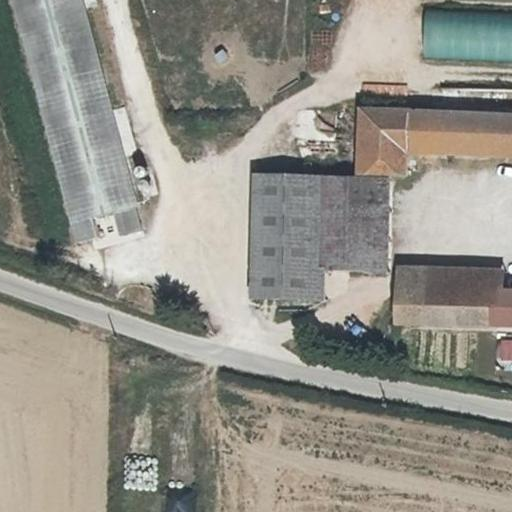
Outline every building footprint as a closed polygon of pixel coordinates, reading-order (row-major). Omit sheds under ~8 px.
[(129,203),(80,0),(16,0),(73,239),(94,234),(90,212),(109,207),(129,203)] [(511,13),(425,10),(424,56),(511,59),(511,13)] [(511,89),(443,88),(442,113),(511,114),(511,89)] [(511,120),(363,115),(361,173),(406,175),(407,151),(511,154),(511,120)] [(251,298),(301,301),(307,181),(253,177),(251,298)] [(307,181),(301,301),(321,303),(323,269),(326,182),(307,181)] [(326,182),(323,269),(386,272),(390,184),(326,182)] [(129,203),(109,207),(115,231),(135,226),(129,203)] [(503,326),(505,274),(401,269),(398,322),(503,326)] [(503,326),(503,328),(511,327),(511,295),(505,295),(503,326)] [(198,511),(198,414),(170,414),(170,511),(198,511)]
